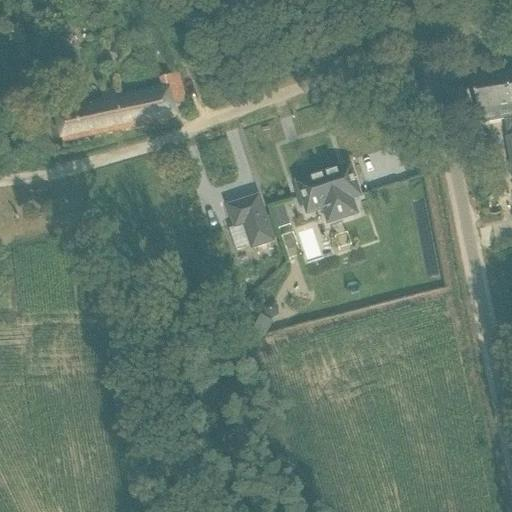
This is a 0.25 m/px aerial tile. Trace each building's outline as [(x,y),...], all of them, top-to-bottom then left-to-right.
[(173,105),(186,102),(180,74),(159,79),(160,86),(113,97),(111,88),(101,91),(103,101),(57,112),(63,143),(176,121),(173,105)] [(511,112),(511,75),(472,82),(477,113),(511,108),(511,112)] [(321,177),(298,185),(305,207),(309,216),(323,212),(327,224),(341,220),(356,215),(351,200),(359,197),(359,196),(349,168),(338,171),(338,169),(320,175),(321,177)] [(254,199),(228,208),(235,229),(229,231),(235,251),(250,246),(252,250),(273,243),(264,216),(260,218),(254,199)] [(284,208),(273,211),(278,230),(290,226),(284,208)]
